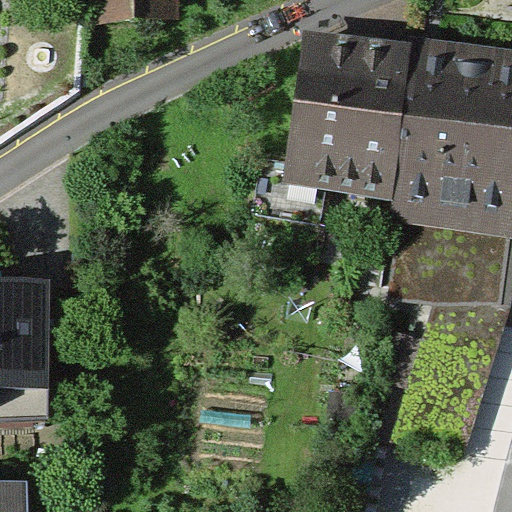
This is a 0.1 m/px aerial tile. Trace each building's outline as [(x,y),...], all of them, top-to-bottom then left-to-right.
[(100,0),(101,19),(179,19),(178,0),(100,0)] [(390,219),(404,221),(511,235),(511,49),(410,35),(409,41),(305,26),(283,182),(393,198),(390,219)] [(511,303),(511,235),(404,221),(390,296),(433,303),(389,441),(460,463),(511,305),(511,303)] [(0,419),(48,419),(48,279),(0,278),(0,419)] [(0,511),(27,511),(27,481),(0,481),(0,511)]
